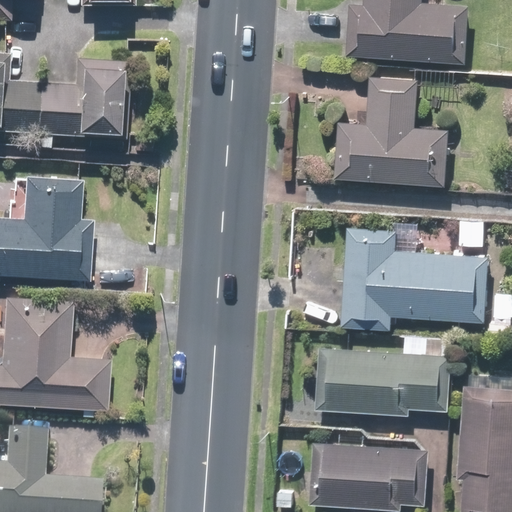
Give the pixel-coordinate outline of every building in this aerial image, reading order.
[(0,0),(0,16),(16,17),(16,0),(0,0)] [(370,0),(370,1),(360,0),(354,0),(350,54),(471,65),(477,5),(428,0),(427,0),(370,0)] [(0,48),(0,128),(132,135),(136,60),(82,57),(81,81),(40,79),(41,62),(15,61),(16,49),(0,48)] [(345,120),(341,176),(451,184),(456,130),(422,127),(426,78),(375,74),(371,122),(345,120)] [(83,217),(85,177),(27,173),(26,180),(0,178),(0,271),(93,277),(97,218),(83,217)] [(490,220),(468,219),(467,242),(489,243),(490,220)] [(398,228),(351,226),(347,327),(396,329),(397,315),(492,319),(495,255),(419,252),(420,222),(398,221),(398,228)] [(0,360),(0,401),(111,406),(113,357),(75,355),(78,301),(8,298),(5,361),(0,360)] [(408,352),(325,345),(321,405),(414,412),(415,407),(452,410),(457,339),(409,335),(408,352)] [(511,511),(511,372),(469,370),(468,382),(461,511),(511,511)] [(0,511),(104,511),(106,484),(49,481),(52,436),(13,434),(12,447),(0,446),(0,511)] [(434,446),(317,439),(313,503),(405,509),(406,501),(430,503),(434,446)]
